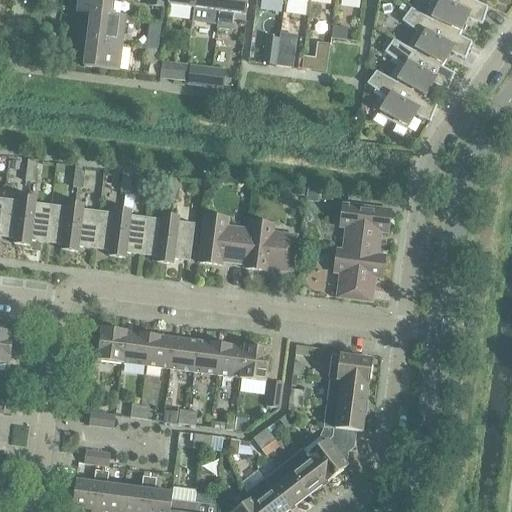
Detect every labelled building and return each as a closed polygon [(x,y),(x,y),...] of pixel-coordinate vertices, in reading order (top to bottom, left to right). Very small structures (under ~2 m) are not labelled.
[(113,16),(114,0),(79,0),(78,13),(91,15),(91,14),(113,17),(113,16)] [(170,0),(169,6),(195,9),(196,0),(170,0)] [(217,28),(218,29),(221,0),(196,0),(195,9),(219,13),(217,28)] [(247,0),(221,0),(218,29),(232,31),(234,19),(245,21),(247,0)] [(488,7),(475,1),(475,2),(471,0),(429,0),(433,2),(426,17),(460,36),(460,35),(467,19),(483,24),(488,7)] [(402,5),(399,10),(406,14),(409,9),(402,5)] [(442,68),(443,67),(450,53),(466,59),(473,42),(460,35),(460,36),(426,17),(412,9),(402,21),(417,32),(409,48),(408,49),(442,68)] [(113,17),(91,14),(91,15),(89,31),(86,31),(85,40),(123,45),(126,18),(113,16),(113,17)] [(319,25),(317,36),(332,38),(333,27),(319,25)] [(348,29),(333,27),(332,38),(347,40),(348,29)] [(149,33),(148,48),(158,49),(160,35),(149,33)] [(263,65),(263,66),(265,66),(275,67),(276,67),(277,54),(279,40),(266,38),(263,65)] [(119,72),(123,45),(85,40),(84,50),(87,50),(85,67),(119,72)] [(397,84),(425,99),(432,84),(448,90),(455,74),(443,67),(442,68),(408,49),(409,48),(394,40),(385,53),(406,69),(398,83),(397,84)] [(146,63),(157,64),(158,49),(148,48),(146,63)] [(277,54),(276,67),(294,69),(296,56),(277,54)] [(328,61),(313,59),(311,71),(326,73),(328,61)] [(162,63),(160,80),(185,83),(186,83),(188,66),(187,66),(162,63)] [(185,83),(185,86),(188,86),(188,87),(193,87),(210,89),(213,69),(190,66),(190,67),(187,67),(186,83),(185,83)] [(225,71),(213,69),(210,89),(223,91),(225,71)] [(437,105),(425,99),(397,84),(398,83),(377,72),(367,84),(388,100),(377,114),(407,131),(415,116),(431,122),(437,105)] [(29,160),(27,171),(37,172),(38,162),(29,160)] [(12,162),(11,170),(19,171),(20,163),(12,162)] [(76,167),(75,177),(84,179),(86,168),(76,167)] [(27,171),(26,182),(35,183),(37,172),(27,171)] [(124,173),(122,183),(132,185),(133,174),(124,173)] [(75,177),(74,188),(83,189),(84,179),(75,177)] [(171,179),(170,190),(180,191),(181,180),(171,179)] [(122,183),(121,194),(131,195),(132,185),(122,183)] [(298,189),(297,197),(307,198),(308,190),(298,189)] [(306,202),(318,204),(320,191),(308,189),(308,190),(307,198),(306,202)] [(170,190),(168,200),(178,202),(180,191),(170,190)] [(20,202),(5,200),(0,236),(0,237),(15,239),(15,245),(23,246),(29,198),(21,196),(20,202)] [(344,252),(378,256),(380,241),(373,240),(374,232),(388,234),(391,211),(349,206),(350,198),(334,196),(333,205),(334,206),(343,208),(341,228),(347,228),(344,251),(344,252)] [(37,199),(29,198),(23,246),(30,247),(31,241),(48,244),(52,206),(36,204),(37,199)] [(62,251),(71,252),(77,204),(69,203),(68,208),(52,206),(48,244),(63,246),(62,251)] [(84,205),(77,204),(71,252),(78,253),(79,248),(95,250),(100,212),(83,210),(84,205)] [(110,257),(118,258),(124,210),(116,209),(115,214),(100,212),(95,250),(110,252),(110,257)] [(132,211),(124,210),(118,258),(125,259),(126,254),(143,256),(148,218),(131,216),(132,211)] [(163,220),(148,218),(143,256),(158,258),(157,263),(165,264),(172,216),(164,215),(163,220)] [(179,222),(179,217),(172,216),(165,264),(173,265),(174,260),(190,262),(195,225),(179,222)] [(231,264),(246,265),(251,231),(250,231),(227,228),(229,219),(206,216),(200,263),(222,266),(224,256),(232,257),(231,264)] [(273,234),(274,225),(251,222),(250,231),(251,231),(246,265),(245,269),(268,272),(269,262),(278,263),(277,270),(293,272),(297,237),(273,234)] [(385,256),(378,256),(344,252),(344,251),(338,250),(335,273),(341,274),(338,298),(372,303),(374,287),(368,286),(369,278),(382,279),(385,256)] [(0,365),(10,366),(10,365),(18,366),(20,346),(12,345),(14,334),(4,333),(1,329),(0,328),(0,365)] [(123,364),(127,333),(128,332),(102,329),(98,361),(123,365),(123,364)] [(151,336),(127,333),(123,364),(147,367),(151,336)] [(175,340),(151,336),(147,367),(171,370),(175,340)] [(199,343),(175,340),(171,370),(195,373),(199,343)] [(222,346),(199,343),(195,373),(218,376),(222,346)] [(218,376),(241,379),(242,379),(246,349),(245,349),(222,346),(218,376)] [(297,347),(296,355),(309,357),(310,349),(297,347)] [(246,349),(242,379),(241,379),(241,380),(266,383),(270,351),(245,348),(245,349),(246,349)] [(329,380),(369,385),(369,386),(370,386),(373,361),(332,355),(329,380)] [(366,409),(369,386),(369,385),(329,380),(329,381),(330,381),(327,404),(366,409)] [(270,383),(268,399),(282,400),(283,385),(270,383)] [(305,392),(291,390),(290,399),(304,400),(305,392)] [(280,410),(282,400),(268,399),(267,408),(280,410)] [(303,409),(304,400),(290,399),(289,407),(303,409)] [(363,433),(366,409),(327,404),(324,428),(332,429),(334,430),(334,429),(357,432),(357,433),(363,433)] [(131,418),(140,420),(142,406),(133,405),(131,418)] [(150,407),(142,406),(140,420),(148,421),(150,407)] [(179,425),(188,426),(190,413),(181,411),(179,425)] [(91,413),(90,426),(114,430),(116,416),(91,413)] [(198,414),(190,413),(188,426),(196,427),(198,414)] [(227,423),(213,422),(212,429),(235,432),(237,419),(228,418),(227,423)] [(268,429),(261,434),(269,445),(276,440),(268,429)] [(304,451),(328,482),(327,482),(328,483),(348,468),(341,459),(355,448),(357,433),(357,432),(334,429),(334,430),(333,438),(328,442),(328,441),(324,444),(320,438),(304,451)] [(186,448),(202,450),(204,436),(179,433),(179,439),(187,440),(186,448)] [(262,450),(269,445),(261,434),(254,440),(262,450)] [(202,450),(222,452),(224,439),(204,436),(202,450)] [(240,441),(232,440),(230,454),(233,461),(240,460),(239,455),(240,441)] [(285,465),(309,496),(327,482),(328,482),(304,451),(285,465)] [(86,452),(85,465),(109,468),(111,455),(86,452)] [(309,496),(285,465),(266,480),(290,511),(309,496)] [(77,482),(72,511),(97,511),(102,472),(96,471),(95,481),(92,484),(77,482)] [(109,473),(102,472),(97,511),(121,511),(125,488),(110,486),(108,483),(109,473)] [(145,511),(150,478),(144,478),(142,488),(139,490),(125,488),(121,511),(145,511)] [(170,511),(172,505),(173,494),(158,492),(156,489),(157,479),(150,478),(145,511),(170,511)] [(260,511),(288,511),(290,511),(266,480),(247,495),(252,500),(251,500),(260,511)] [(194,511),(195,504),(172,501),(173,494),(172,505),(170,511),(194,511)] [(260,511),(251,500),(236,511),(260,511)]
